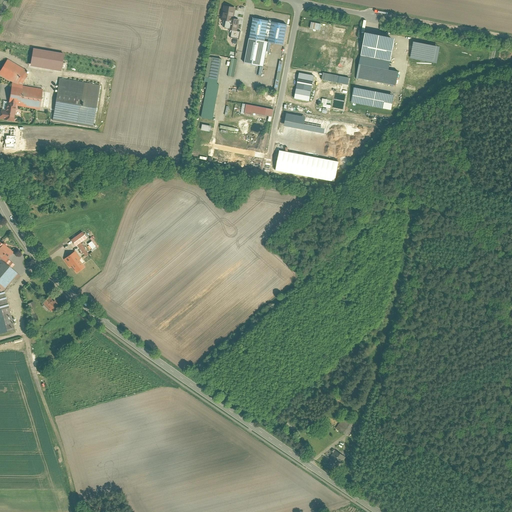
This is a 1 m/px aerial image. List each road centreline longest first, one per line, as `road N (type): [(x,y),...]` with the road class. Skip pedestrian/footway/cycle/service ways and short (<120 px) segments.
road 1 (tertiary): [(378,511),(93,314),(16,230),(0,199)]
road 2 (track): [(376,16),(511,39)]
